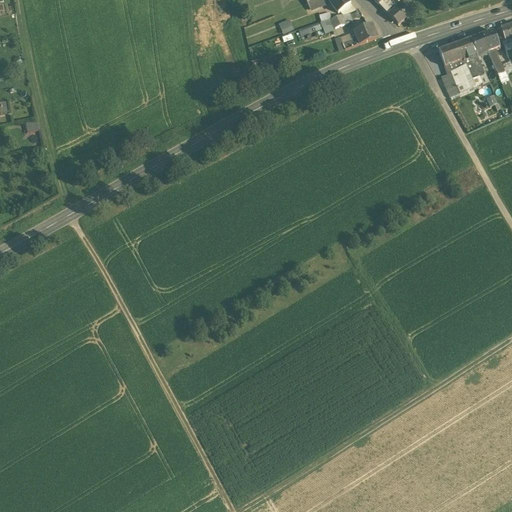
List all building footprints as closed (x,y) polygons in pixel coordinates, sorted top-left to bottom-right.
[(325,0),(316,0),(307,4),(304,5),(308,15),(330,6),(325,0)] [(325,0),(330,6),(337,15),(338,14),(351,4),(352,3),(348,0),(325,0)] [(393,0),(384,0),(378,6),(388,16),(398,6),(395,2),(393,0)] [(398,6),(388,16),(394,21),(406,10),(410,5),(411,5),(407,0),(401,4),(398,7),(398,6)] [(356,11),(351,4),(338,14),(340,17),(350,13),(356,11)] [(414,10),(410,5),(406,10),(410,14),(414,10)] [(406,10),(394,21),(398,26),(399,25),(410,14),(406,10)] [(319,17),(321,24),(330,21),(332,20),(329,13),(319,17)] [(353,22),(350,13),(340,17),(332,20),(330,21),(332,27),(333,30),(353,22)] [(290,22),(279,27),(282,36),(294,31),(290,22)] [(372,24),(353,32),(359,46),(377,39),(379,39),(372,24)] [(307,39),(324,32),(320,25),(304,32),(307,39)] [(511,25),(498,30),(502,41),(511,37),(511,25)] [(498,30),(493,32),(499,47),(503,45),(502,41),(498,30)] [(359,46),(353,32),(337,39),(342,52),(345,51),(359,46)] [(493,32),(481,36),(488,53),(496,50),(500,49),(499,47),(493,32)] [(481,36),(471,40),(478,57),(488,53),(481,36)] [(471,40),(462,44),(469,60),(478,57),(471,40)] [(462,44),(457,46),(464,61),(464,62),(469,60),(462,44)] [(457,46),(439,52),(444,67),(464,61),(457,46)] [(501,63),(496,50),(488,53),(498,76),(506,73),(501,63)] [(262,61),(266,74),(278,70),(274,57),(262,61)] [(450,102),(490,85),(478,57),(469,60),(464,62),(464,61),(444,67),(448,76),(441,79),(450,102)] [(504,62),(501,63),(506,73),(511,70),(511,67),(510,62),(505,64),(504,62)] [(490,108),(498,104),(495,96),(486,100),(490,108)] [(25,123),(26,133),(40,133),(39,123),(25,123)]
